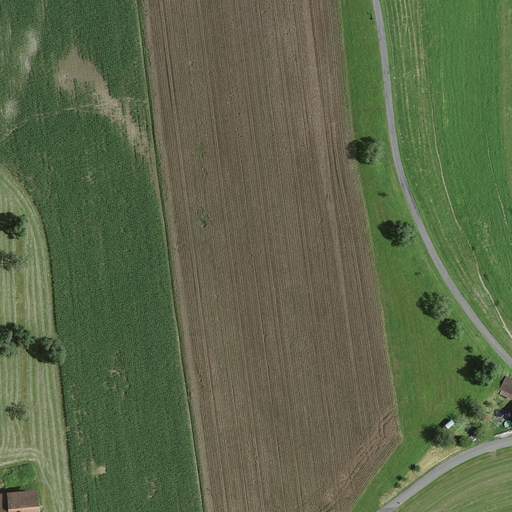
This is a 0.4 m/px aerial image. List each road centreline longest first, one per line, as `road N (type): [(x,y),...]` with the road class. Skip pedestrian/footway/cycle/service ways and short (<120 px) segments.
road 1 (unclassified): [(495,342),(448,280),(404,185),(375,0)]
road 2 (unclassified): [(384,511),(466,455),(511,441)]
